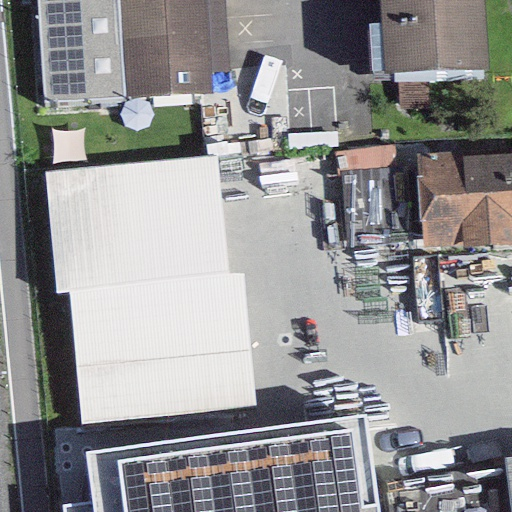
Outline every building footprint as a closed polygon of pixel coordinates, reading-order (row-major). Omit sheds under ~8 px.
[(231,98),(223,0),(40,0),(49,112),(231,98)] [(476,0),(364,0),(370,85),(481,78),(476,0)] [(212,163),(42,181),(55,304),(70,302),(84,437),(260,419),(245,278),(224,281),(212,163)] [(419,261),(511,255),(511,166),(414,172),(419,261)] [(371,511),(363,438),(84,470),(89,511),(371,511)]
